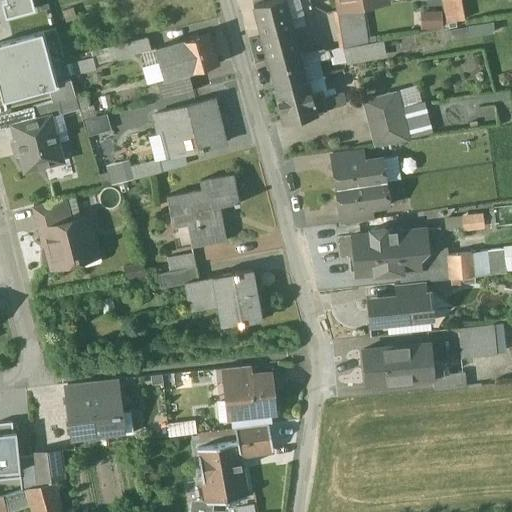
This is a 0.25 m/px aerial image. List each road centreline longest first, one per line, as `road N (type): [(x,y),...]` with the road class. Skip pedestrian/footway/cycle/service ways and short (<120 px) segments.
road 1 (residential): [(304,511),(325,344),(224,0)]
road 2 (residential): [(0,383),(33,380),(36,363),(0,214)]
